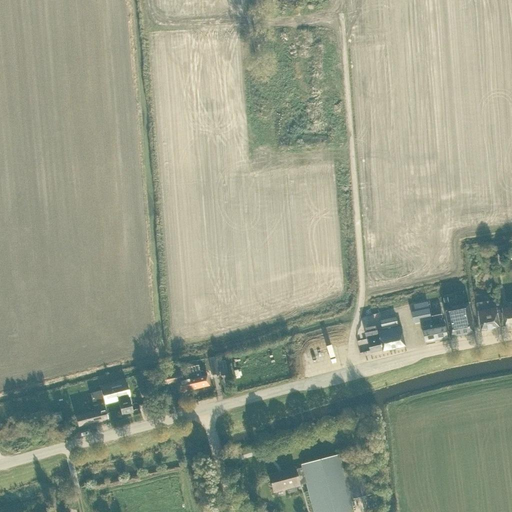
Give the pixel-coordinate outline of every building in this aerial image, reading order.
[(497,309),(490,310),(489,302),(476,304),(477,307),(478,312),(481,331),(481,332),(482,332),(499,328),(499,329),(500,328),(500,327),(497,309)] [(451,338),(474,333),(468,306),(459,308),(459,309),(445,312),(451,338)] [(511,307),(502,309),(503,314),(502,314),(504,328),(511,326),(511,307)] [(440,309),(431,310),(431,311),(437,341),(448,339),(445,323),(444,321),(439,321),(439,319),(442,318),(440,309)] [(425,322),(427,327),(422,328),(425,343),(437,341),(431,311),(413,314),(415,324),(425,322)] [(398,326),(396,317),(380,321),(382,330),(398,326)] [(383,352),(406,347),(401,328),(379,333),(379,336),(378,336),(376,327),(365,329),(366,337),(367,340),(369,339),(371,352),(382,350),(383,352)] [(220,376),(227,375),(224,361),(218,362),(220,376)] [(216,364),(210,366),(212,375),(218,374),(216,364)] [(191,390),(208,386),(205,372),(199,374),(197,366),(186,369),(187,371),(186,371),(188,380),(191,390)] [(191,390),(188,380),(186,371),(180,373),(180,372),(163,376),(165,385),(170,384),(171,391),(176,390),(177,393),(191,390)] [(125,384),(102,390),(105,403),(117,400),(121,416),(133,413),(125,384)] [(90,394),(87,395),(86,391),(70,395),(71,401),(75,400),(79,415),(75,416),(78,426),(107,419),(100,392),(90,394)] [(60,412),(51,414),(53,423),(62,421),(60,412)] [(273,492),(286,489),(287,494),(296,491),(295,486),(299,486),(298,485),(305,483),(312,511),(352,511),(338,456),(301,465),(301,468),(295,470),(294,469),(268,476),(273,492)] [(352,500),(370,495),(364,471),(346,476),(352,500)]
